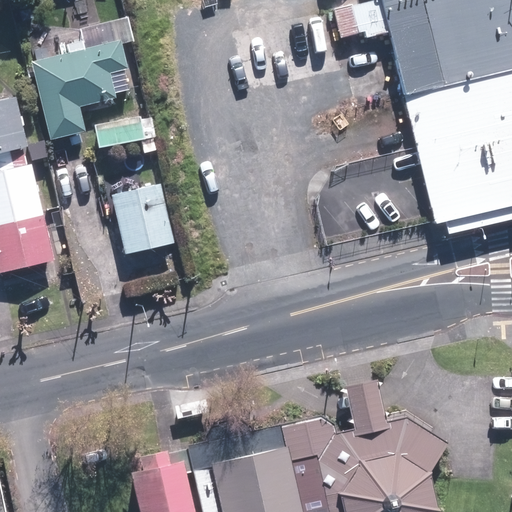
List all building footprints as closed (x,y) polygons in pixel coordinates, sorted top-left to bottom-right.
[(511,49),(500,0),(364,0),(392,113),(511,83),(511,49)] [(120,41),(33,62),(52,138),(85,130),(79,107),(117,97),(111,73),(127,69),(120,41)] [(511,83),(392,113),(421,233),(511,211),(511,83)] [(0,270),(53,258),(29,164),(27,165),(22,147),(26,146),(15,98),(0,101),(0,270)] [(141,118),(95,128),(99,148),(146,138),(141,118)] [(159,185),(114,196),(128,252),(173,241),(159,185)] [(195,465),(205,511),(434,511),(438,496),(432,464),(448,440),(404,411),(393,427),(378,423),(348,432),(324,463),(318,437),(195,465)] [(179,511),(170,462),(116,472),(123,511),(179,511)]
